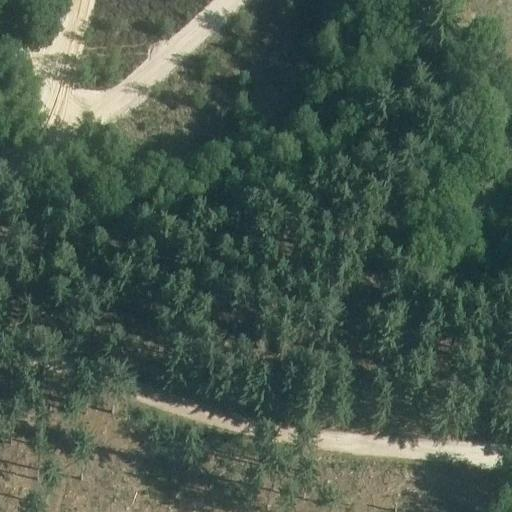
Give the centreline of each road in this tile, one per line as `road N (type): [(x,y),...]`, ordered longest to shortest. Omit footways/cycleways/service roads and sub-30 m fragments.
road 1 (track): [(0,347),(255,430),(350,447),(511,459)]
road 2 (track): [(55,124),(120,98),(233,0)]
road 3 (track): [(80,0),(51,134),(0,173)]
